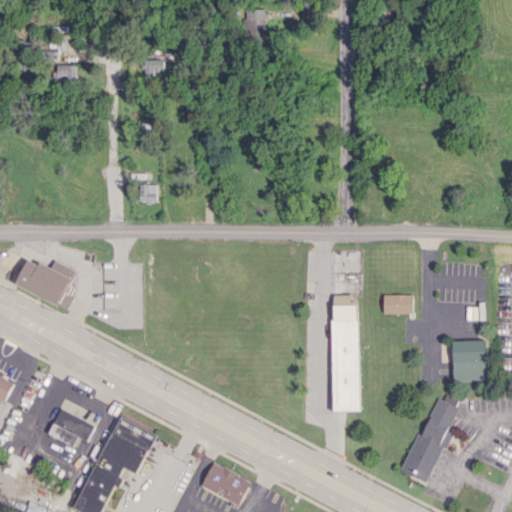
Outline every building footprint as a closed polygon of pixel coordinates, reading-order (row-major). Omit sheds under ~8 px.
[(246,32),(266,32),(265,8),(245,9),(246,32)] [(146,74),(162,75),(163,63),(146,62),(146,74)] [(79,65),(58,64),(57,82),(78,82),(79,65)] [(139,200),(157,201),(158,184),(140,184),(139,200)] [(15,284),(65,308),(75,287),(68,284),(75,270),(54,259),(50,268),(28,257),(15,284)] [(334,303),(353,303),(353,294),(334,295),(334,303)] [(413,294),(383,294),(384,313),(413,312),(413,294)] [(333,410),(359,409),(357,304),(331,304),(333,410)] [(454,381),(487,381),(487,339),(453,340),(454,381)] [(0,375),(13,382),(4,399),(0,396),(0,375)] [(447,430),(460,400),(441,392),(422,435),(415,433),(399,470),(427,482),(449,431),(447,430)] [(87,440),(95,424),(61,408),(49,433),(74,446),(79,436),(87,440)] [(156,433),(118,415),(75,508),(83,511),(102,511),(119,476),(120,476),(124,467),(138,473),(156,433)] [(0,470),(14,478),(22,463),(7,456),(0,469),(0,470)] [(252,480),(240,503),(202,484),(214,461),(252,480)]
